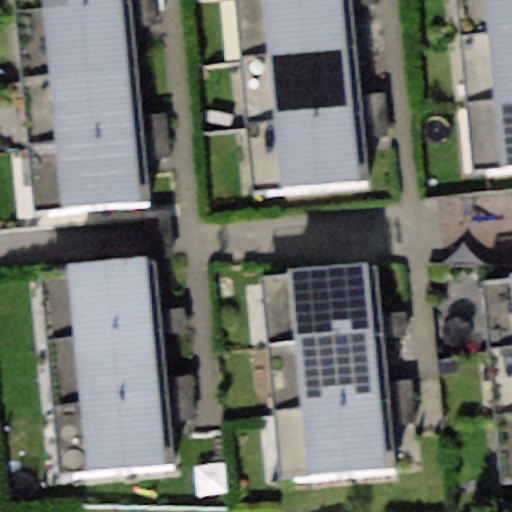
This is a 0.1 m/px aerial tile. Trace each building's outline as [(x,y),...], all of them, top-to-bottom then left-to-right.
[(128,0),(43,0),(64,217),(148,209),(128,0)] [(349,0),(258,0),(278,190),(368,181),(349,0)] [(511,0),(483,0),(501,170),(511,169),(511,0)] [(147,282),(75,288),(92,493),(163,487),(147,282)] [(367,283),(296,289),(313,494),(384,488),(367,283)]
